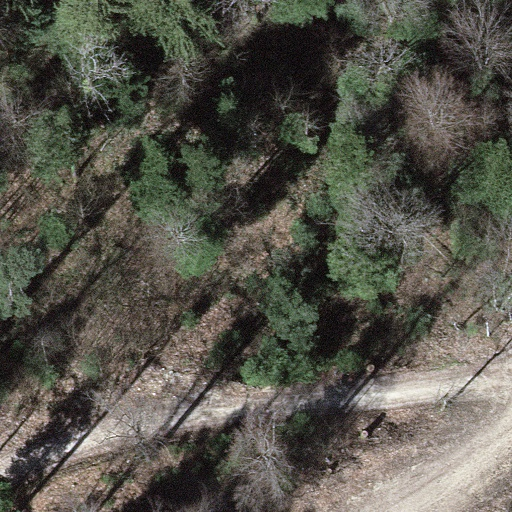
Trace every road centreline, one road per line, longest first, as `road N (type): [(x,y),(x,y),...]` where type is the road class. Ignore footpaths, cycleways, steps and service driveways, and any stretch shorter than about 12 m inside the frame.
road 1 (track): [(0,475),(98,433),(511,374)]
road 2 (track): [(511,431),(398,511)]
